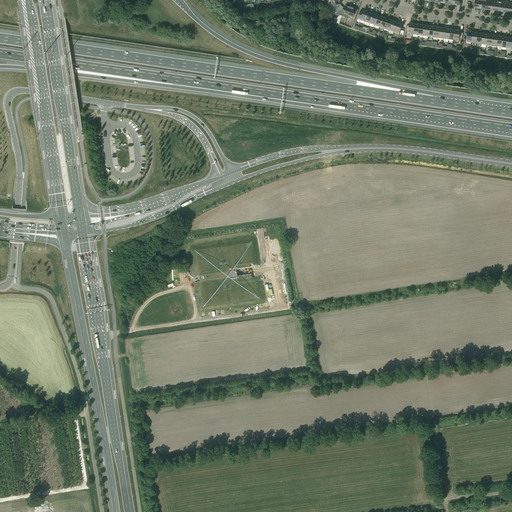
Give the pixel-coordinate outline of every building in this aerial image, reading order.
[(332,9),(330,11),(332,13),(337,9),(335,6),(336,5),(336,3),(341,2),(340,0),(330,0),(331,4),(330,4),(331,8),(332,9)] [(255,12),(253,4),(239,6),(241,15),(255,12)] [(337,9),(332,13),(328,16),(331,19),(334,16),(336,18),(340,14),(347,17),(348,15),(351,6),(346,4),(344,9),(342,8),(339,11),(337,9)] [(351,6),(348,15),(352,17),(351,20),(354,21),(356,14),(354,13),(356,7),(351,6)] [(360,11),(357,18),(360,19),(365,21),(368,11),(364,10),(364,9),(363,12),(360,11)] [(368,11),(365,21),(370,22),(373,13),(368,11)] [(373,13),(370,22),(375,24),(378,15),(373,13)] [(378,15),(375,24),(379,26),(383,17),(378,15)] [(383,17),(379,26),(384,28),(388,18),(383,17)] [(388,18),(384,28),(389,29),(393,20),(388,18)] [(393,20),(389,29),(394,31),(397,22),(393,20)] [(397,22),(394,31),(398,33),(399,33),(402,23),(402,24),(397,22)] [(406,25),(405,35),(407,35),(408,33),(413,34),(414,23),(409,23),(409,22),(409,25),(406,25)] [(455,29),(453,39),(458,40),(459,38),(462,38),(462,32),(459,32),(460,30),(459,30),(455,29)] [(254,242),(196,251),(204,307),(261,298),(254,242)]
